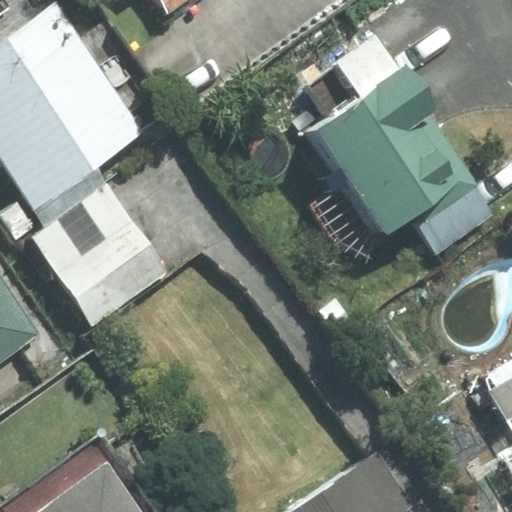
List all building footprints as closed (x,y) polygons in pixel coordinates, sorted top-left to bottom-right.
[(143,133),(53,0),(0,36),(0,174),(26,213),(143,133)] [(175,0),(149,0),(158,12),(175,0)] [(493,215),(391,69),(296,135),(372,246),(409,222),(433,256),(493,215)] [(164,270),(103,189),(34,242),(95,322),(164,270)] [(0,360),(40,331),(3,282),(0,284),(0,360)] [(406,511),(369,452),(271,511),(406,511)] [(125,511),(93,467),(29,511),(125,511)]
